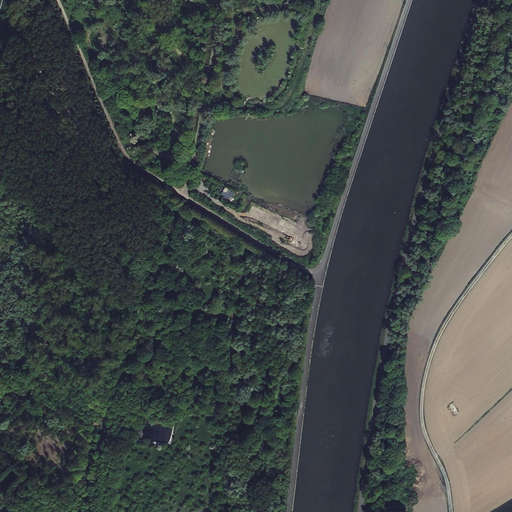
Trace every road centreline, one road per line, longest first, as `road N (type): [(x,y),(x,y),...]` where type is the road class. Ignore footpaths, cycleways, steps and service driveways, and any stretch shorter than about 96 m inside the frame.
road 1 (track): [(48,0),(117,165),(244,253),(206,511)]
road 2 (unclassified): [(58,0),(132,162),(321,277)]
road 3 (track): [(511,238),(438,334),(424,376),(424,428),(450,511)]
road 4 (track): [(224,0),(184,195)]
